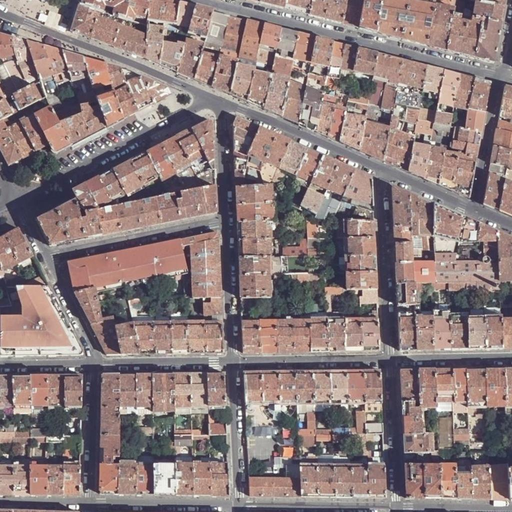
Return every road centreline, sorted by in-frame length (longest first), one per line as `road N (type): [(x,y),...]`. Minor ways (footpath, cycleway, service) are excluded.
road 1 (residential): [(501,76),(213,0)]
road 2 (tertiary): [(0,13),(210,96)]
road 3 (tertiary): [(14,199),(210,96)]
road 4 (residential): [(390,360),(383,171)]
road 5 (residential): [(224,222),(47,253)]
road 6 (tertiary): [(219,99),(383,171)]
road 7 (residential): [(238,504),(396,507)]
road 8 (residential): [(390,360),(233,363)]
road 9 (residential): [(89,502),(238,504)]
road 10 (residential): [(396,507),(390,360)]
road 11 (residential): [(224,222),(233,363)]
road 12 (residential): [(233,363),(238,504)]
road 13 (residential): [(233,363),(93,366)]
road 14 (residential): [(501,76),(474,211)]
road 15 (residential): [(89,502),(93,366)]
road 16 (residential): [(93,366),(93,348),(47,253)]
road 17 (residential): [(219,99),(224,222)]
road 18 (residential): [(511,357),(390,360)]
